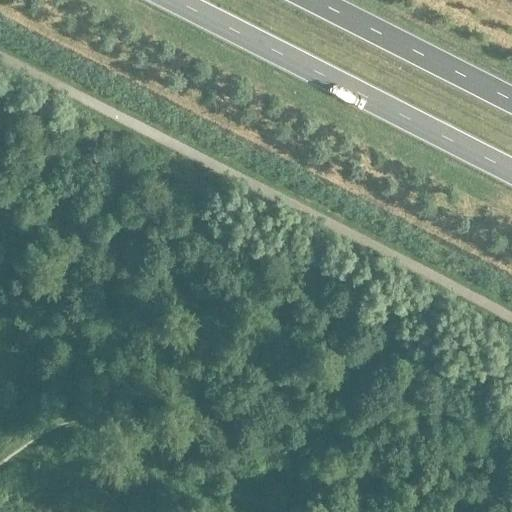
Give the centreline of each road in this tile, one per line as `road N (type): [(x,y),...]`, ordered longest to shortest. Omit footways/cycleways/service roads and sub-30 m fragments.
road 1 (trunk): [(174,0),(511,170)]
road 2 (trunk): [(511,99),(314,0)]
